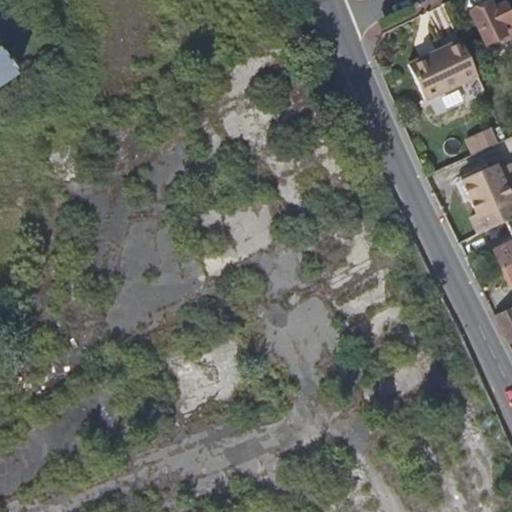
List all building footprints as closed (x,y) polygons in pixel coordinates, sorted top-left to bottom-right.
[(0,0),(0,85),(14,76),(0,55),(0,0)] [(511,25),(504,7),(492,12),(489,5),(470,15),(484,47),(502,39),(504,43),(511,39),(511,25)] [(477,80),(459,43),(407,67),(424,105),(477,80)] [(488,131),(475,137),(482,152),(495,146),(488,131)] [(482,152),(475,137),(462,142),(469,158),(482,152)] [(511,172),(508,163),(493,170),(500,184),(511,177),(511,172)] [(500,184),(493,170),(491,166),(458,184),(467,203),(474,218),(467,221),(474,238),(500,226),(511,220),(511,199),(508,201),(500,184)] [(467,203),(458,184),(453,186),(462,205),(467,203)] [(489,253),(498,271),(511,263),(511,220),(500,226),(507,244),(489,253)] [(511,263),(498,271),(506,287),(511,283),(511,263)] [(511,308),(494,318),(507,344),(511,341),(511,308)]
